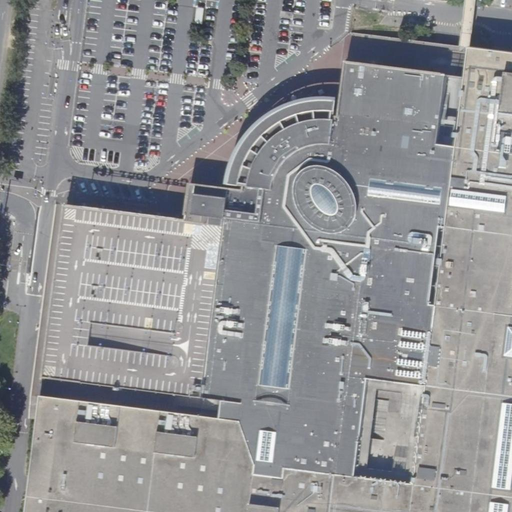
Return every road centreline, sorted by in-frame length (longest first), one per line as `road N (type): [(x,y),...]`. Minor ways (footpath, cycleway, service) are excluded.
road 1 (unclassified): [(63,0),(67,65),(27,331)]
road 2 (unclassified): [(27,331),(3,511)]
road 3 (residential): [(0,197),(28,214),(17,312)]
road 4 (residential): [(0,205),(18,213),(9,294),(17,312)]
